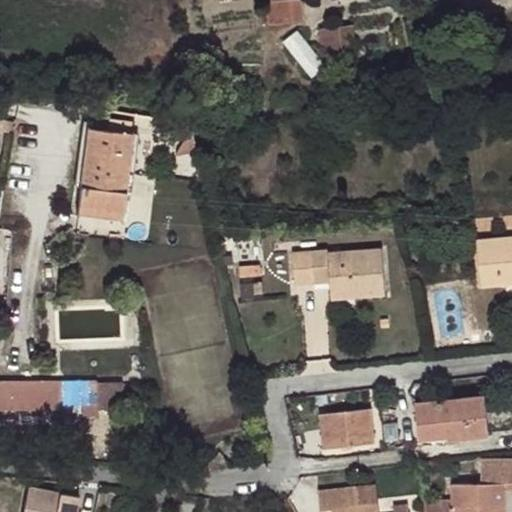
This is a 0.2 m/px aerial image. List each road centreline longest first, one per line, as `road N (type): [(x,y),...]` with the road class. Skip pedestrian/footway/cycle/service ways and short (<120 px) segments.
road 1 (residential): [(286,469),(270,400),(286,385),(511,360)]
road 2 (residential): [(0,466),(195,479),(286,469)]
road 3 (residential): [(286,469),(511,441)]
